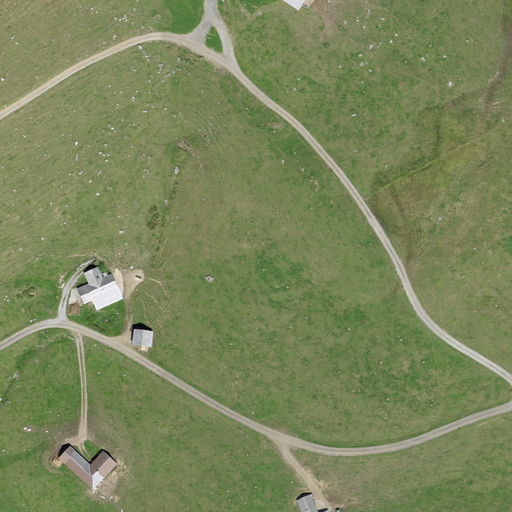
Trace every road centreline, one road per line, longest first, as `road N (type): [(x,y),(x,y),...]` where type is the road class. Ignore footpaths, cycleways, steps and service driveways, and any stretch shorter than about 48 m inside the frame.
road 1 (track): [(511,380),(448,341),(422,313),(349,183),(298,124),(227,63),(165,35),(87,63),(0,116)]
road 2 (track): [(0,346),(37,326),(74,326),(272,434),(346,452),(404,444),(511,405)]
road 3 (track): [(74,326),(83,447)]
